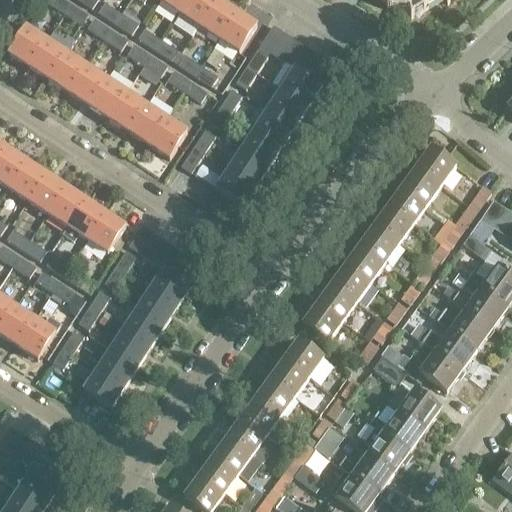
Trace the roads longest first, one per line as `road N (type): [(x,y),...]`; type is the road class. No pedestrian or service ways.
road 1 (residential): [(272,276),(0,99)]
road 2 (residential): [(272,276),(432,98)]
road 3 (residential): [(136,466),(272,276)]
road 4 (residential): [(432,98),(286,0)]
road 5 (residential): [(0,381),(136,466)]
road 6 (residential): [(418,511),(511,384)]
